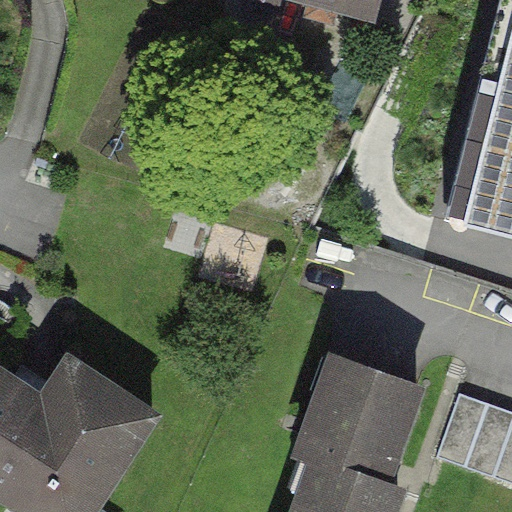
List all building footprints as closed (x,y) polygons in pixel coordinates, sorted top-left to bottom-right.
[(390,0),(319,0),(386,17),(390,0)] [(511,0),(501,0),(447,216),(511,232),(511,0)] [(282,459),(387,492),(420,388),(314,355),(282,459)] [(131,511),(163,455),(0,364),(0,511),(131,511)] [(511,408),(461,390),(438,456),(511,481),(511,408)] [(407,511),(410,502),(303,468),(289,511),(407,511)]
